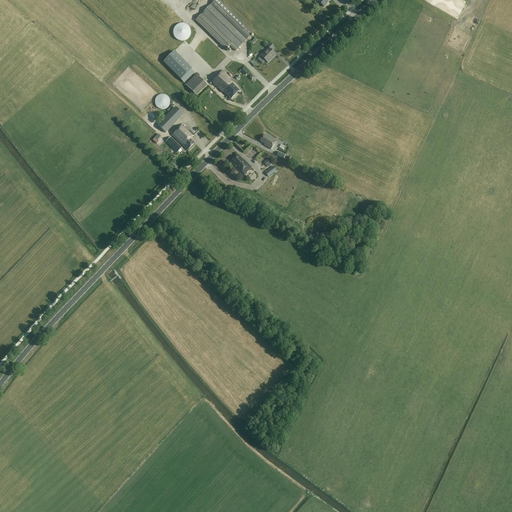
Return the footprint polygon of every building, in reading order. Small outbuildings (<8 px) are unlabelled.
[(218,0),(175,0),(173,3),(223,53),(230,46),(236,51),(253,34),(218,0)] [(190,37),(191,34),(191,31),(189,28),(187,26),(184,24),(181,24),(178,25),(175,28),(174,30),(173,34),(174,37),(176,39),(179,41),(182,42),(185,41),(188,40),(190,37)] [(182,61),(187,64),(201,43),(196,40),(182,61)] [(268,63),(276,55),(272,51),(275,48),(270,43),(267,46),(269,48),(261,56),(268,63)] [(164,64),(185,84),(195,73),(174,53),(164,64)] [(231,99),(240,91),(233,83),(233,82),(230,79),(231,79),(223,71),(212,82),(223,92),(224,92),(231,99)] [(208,85),(198,76),(196,74),(186,85),(197,96),(208,85)] [(169,107),(170,104),(170,101),(169,99),(168,97),(165,95),(162,95),(160,95),(157,97),(156,99),(155,102),(156,105),(157,107),(159,109),(162,110),(164,110),(167,109),(169,107)] [(157,125),(165,133),(183,115),(175,107),(157,125)] [(188,150),(195,143),(191,139),(194,136),(183,125),(173,135),(188,150)] [(270,150),(276,142),(264,135),(260,141),(264,144),(263,145),(270,150)] [(152,143),(157,147),(160,144),(158,142),(161,139),(158,136),(152,143)] [(177,152),(181,148),(171,137),(167,142),(177,152)] [(252,167),(244,160),(243,160),(238,155),(230,162),(236,168),(243,176),(252,167)] [(276,172),(273,167),(266,173),(269,177),(276,172)] [(218,171),(214,175),(218,180),(222,176),(218,171)] [(262,181),(258,191),(280,200),(284,191),(262,181)]
